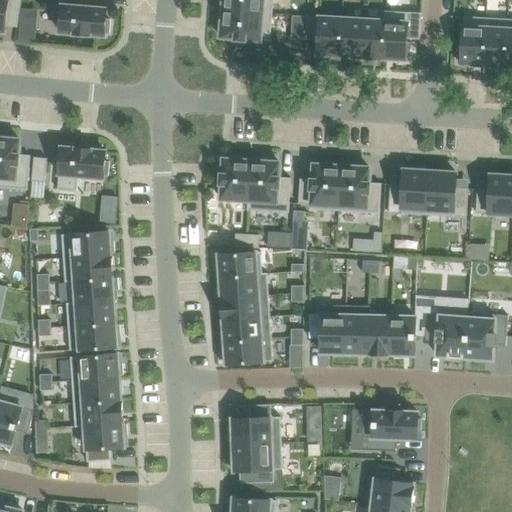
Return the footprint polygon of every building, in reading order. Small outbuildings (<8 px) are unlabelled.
[(0,0),(0,31),(4,32),(4,30),(5,30),(6,17),(19,18),(20,0),(0,0)] [(220,0),(220,9),(272,13),(273,0),(220,0)] [(61,17),(60,31),(60,32),(74,33),(74,34),(91,35),(104,36),(104,34),(105,34),(105,33),(109,34),(111,19),(106,19),(107,10),(106,10),(107,9),(63,5),(62,7),(61,17)] [(220,9),(218,30),(221,30),(220,37),(235,38),(235,40),(246,41),(246,39),(270,41),(272,13),(220,9)] [(386,21),(384,58),(406,59),(406,57),(410,57),(411,43),(407,42),(407,38),(420,39),(421,13),(385,11),(384,20),(386,21)] [(307,16),(306,40),(318,40),(319,17),(307,16)] [(318,40),(317,52),(317,54),(319,54),(319,58),(330,59),(330,55),(339,55),(342,18),(319,17),(318,40)] [(458,46),(457,61),(461,61),(461,62),(461,63),(483,65),(486,18),(464,17),(463,28),(462,46),(458,46)] [(342,18),(339,55),(362,57),(364,19),(342,18)] [(486,18),(483,65),(505,66),(508,19),(486,18)] [(364,19),(362,57),(363,57),(382,58),(384,58),(386,21),(384,20),(364,19)] [(19,28),(18,42),(30,43),(30,34),(26,28),(19,28)] [(0,134),(0,187),(28,190),(31,156),(20,155),(20,154),(18,154),(20,139),(13,139),(13,136),(0,134)] [(59,173),(58,190),(77,192),(78,176),(103,178),(103,176),(104,176),(108,176),(110,162),(105,161),(106,153),(106,151),(92,150),(92,149),(75,148),(62,147),(62,149),(61,149),(59,172),(59,173)] [(221,173),(220,185),(222,185),(221,199),(248,201),(249,201),(252,157),(231,156),(230,159),(223,159),(223,173),(221,173)] [(34,157),(32,181),(45,182),(47,159),(34,157)] [(248,201),(247,210),(289,213),(291,178),(280,177),(279,176),(279,162),(272,162),(273,159),(252,157),(249,201),(248,201)] [(300,179),(299,203),(311,204),(311,209),(338,211),(341,163),(318,161),(318,164),(314,164),(313,178),(311,178),(311,179),(300,179)] [(341,163),(338,211),(379,213),(381,183),(370,183),(371,182),(369,182),(370,167),(362,167),(363,164),(341,163)] [(391,184),(389,213),(428,215),(430,170),(414,169),(414,170),(404,169),(404,171),(403,185),(391,184)] [(430,170),(428,215),(466,217),(468,189),(456,188),(456,174),(456,172),(446,172),(446,170),(430,170)] [(478,189),(476,213),(511,214),(511,174),(501,174),(501,175),(491,174),(491,176),(490,190),(478,189)] [(38,229),(30,229),(31,241),(39,241),(38,229)] [(74,234),(62,235),(64,258),(111,254),(111,253),(115,253),(114,242),(111,242),(110,231),(108,231),(74,234)] [(357,248),(384,249),(385,232),(377,231),(377,240),(358,240),(357,248)] [(236,234),(235,246),(247,247),(259,248),(260,235),(248,234),(236,234)] [(219,256),(215,256),(216,268),(220,267),(220,276),(263,273),(261,251),(254,252),(221,254),(219,254),(219,256)] [(111,254),(64,258),(65,282),(70,282),(70,281),(113,277),(113,276),(112,257),(111,254)] [(409,257),(408,269),(416,270),(417,258),(409,257)] [(363,260),(362,272),(370,273),(371,261),(363,260)] [(371,261),(370,273),(378,273),(379,261),(371,261)] [(292,264),(292,272),(304,272),(304,264),(292,264)] [(263,273),(220,276),(222,298),(269,295),(267,273),(263,273)] [(50,274),(37,275),(38,283),(50,282),(50,274)] [(113,277),(70,281),(70,282),(71,302),(72,304),(115,301),(114,290),(119,289),(118,278),(113,279),(113,277)] [(50,282),(38,283),(38,291),(50,290),(50,282)] [(304,286),(292,286),(292,294),(304,294),(304,286)] [(304,294),(292,294),(292,302),(304,302),(304,294)] [(222,300),(223,319),(224,320),(270,317),(269,295),(222,298),(222,300)] [(71,302),(67,303),(68,327),(116,324),(115,301),(72,304),(71,302)] [(310,314),(309,338),(322,338),(321,353),(345,353),(346,305),(323,305),(322,314),(310,314)] [(346,305),(345,353),(368,354),(369,311),(370,311),(370,306),(346,305)] [(369,311),(368,354),(369,354),(390,354),(391,354),(392,316),(393,316),(393,311),(370,311),(369,311)] [(468,317),(465,357),(493,359),(494,345),(506,346),(508,315),(467,313),(467,317),(468,317)] [(427,315),(425,340),(438,341),(437,355),(447,356),(447,357),(464,358),(464,357),(465,357),(468,317),(467,317),(427,315)] [(392,316),(391,354),(415,355),(416,317),(393,316),(392,316)] [(270,317),(224,320),(225,342),(272,339),(270,317)] [(51,320),(39,320),(39,328),(51,328),(51,320)] [(116,324),(68,327),(70,350),(82,349),(82,350),(116,347),(118,347),(117,336),(121,336),(120,325),(116,325),(116,324)] [(51,328),(39,328),(40,336),(52,336),(51,328)] [(304,329),(292,329),(291,337),(304,337),(304,329)] [(304,337),(291,337),(291,345),(304,345),(304,337)] [(226,351),(222,352),(223,363),(226,362),(227,364),(229,364),(262,362),(273,361),(272,339),(225,342),(226,351)] [(82,356),(70,357),(72,380),(120,377),(120,375),(124,375),(123,364),(119,364),(118,353),(116,354),(116,353),(82,356)] [(53,374),(40,374),(41,382),(53,382),(53,374)] [(120,377),(72,380),(74,403),(122,400),(120,377)] [(53,382),(41,382),(41,391),(53,390),(53,382)] [(122,400),(74,403),(75,427),(85,426),(123,423),(123,421),(122,402),(122,400)] [(0,445),(1,442),(12,445),(16,430),(28,433),(34,410),(0,401),(0,445)] [(233,429),(232,429),(232,445),(282,443),(281,417),(271,417),(271,404),(247,405),(248,418),(234,418),(232,418),(233,429)] [(363,437),(363,450),(396,451),(396,439),(403,439),(417,439),(417,432),(421,433),(421,419),(418,419),(418,412),(405,411),(387,411),(369,410),(368,437),(363,437)] [(48,420),(36,421),(36,429),(48,428),(48,420)] [(123,423),(85,426),(88,462),(111,460),(110,448),(123,447),(125,447),(124,436),(128,435),(127,424),(124,425),(123,423)] [(48,428),(36,429),(37,437),(49,436),(48,428)] [(282,443),(232,445),(233,461),(234,461),(234,471),(236,471),(250,471),(250,483),(274,482),(273,469),(283,469),(282,443)] [(377,466),(372,505),(411,509),(411,506),(412,506),(414,486),(414,483),(399,481),(400,469),(377,466)] [(230,499),(230,510),(233,511),(275,511),(276,500),(269,500),(269,499),(236,498),(234,498),(234,499),(230,499)]
